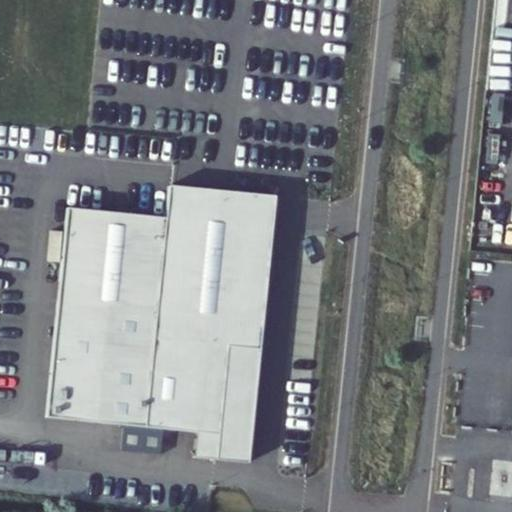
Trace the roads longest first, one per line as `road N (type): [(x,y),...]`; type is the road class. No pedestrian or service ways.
road 1 (residential): [(386,0),(336,511)]
road 2 (residential): [(424,511),(474,0)]
